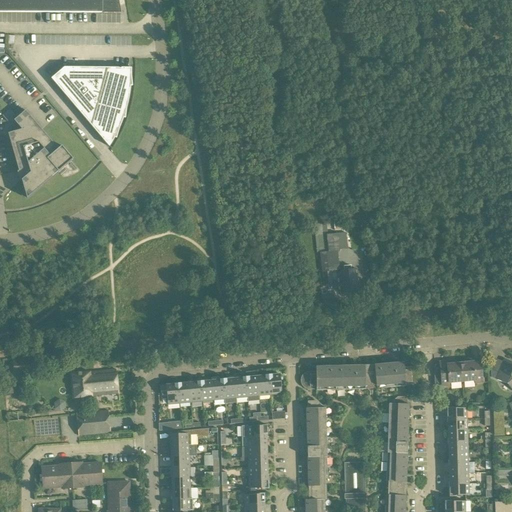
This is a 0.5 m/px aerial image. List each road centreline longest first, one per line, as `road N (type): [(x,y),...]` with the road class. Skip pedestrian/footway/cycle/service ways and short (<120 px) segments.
road 1 (unclassified): [(0,243),(86,216),(137,164),(163,83),(154,0)]
road 2 (residential): [(149,444),(149,377),(289,356)]
road 3 (residential): [(25,511),(32,456),(149,444)]
road 4 (residential): [(419,511),(431,486),(426,344)]
road 5 (unknown): [(159,26),(0,27)]
road 6 (residential): [(281,511),(294,481),(289,356)]
road 7 (residential): [(289,356),(426,344)]
